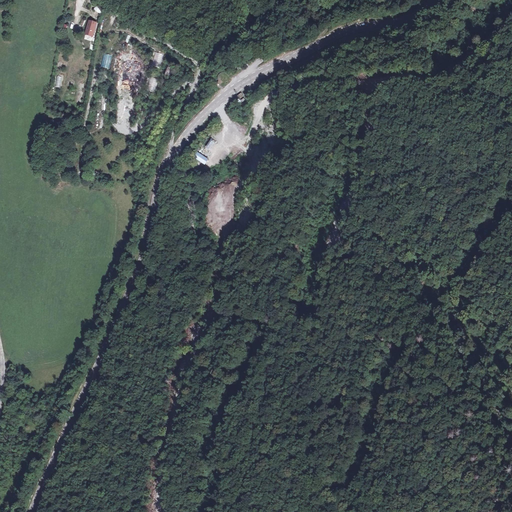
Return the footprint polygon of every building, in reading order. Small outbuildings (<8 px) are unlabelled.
[(97,24),(89,22),(85,37),(92,39),(97,24)] [(154,81),(162,83),(164,75),(156,73),(154,81)] [(219,86),(222,89),(234,79),(230,74),(228,75),(224,73),(220,75),(218,79),(219,82),(217,84),(219,86)] [(240,93),(235,97),(240,104),(245,100),(240,93)] [(227,140),(232,144),(236,138),(231,135),(227,140)] [(203,147),(213,154),(220,144),(211,137),(203,147)] [(199,151),(195,155),(201,160),(205,163),(208,159),(199,151)]
